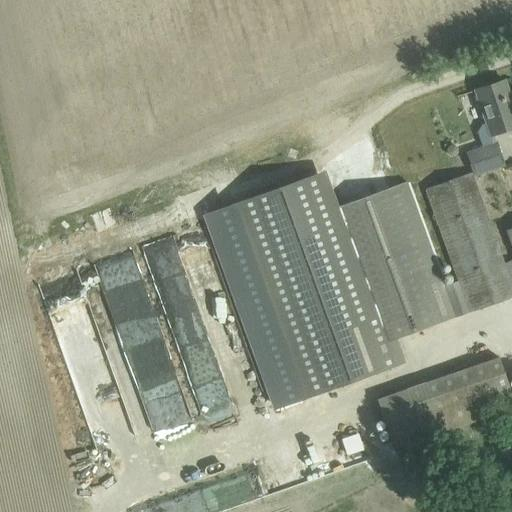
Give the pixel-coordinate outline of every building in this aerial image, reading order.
[(511,104),(504,81),(474,91),(489,137),(511,129),(511,104)] [(465,153),(474,178),(506,167),(497,142),(465,153)] [(449,146),(446,149),(446,154),(450,157),(454,156),(457,153),(457,148),(453,145),(449,146)] [(471,175),(425,191),(458,282),(469,312),(511,296),(511,261),(503,265),(471,175)] [(231,206),(207,215),(277,409),(302,400),(404,363),(395,339),(454,318),(469,312),(458,282),(443,287),(406,183),(341,207),(325,213),(312,177),(231,206)] [(141,412),(178,403),(140,258),(104,268),(141,412)] [(393,450),(511,409),(511,401),(497,359),(377,400),(393,450)] [(344,414),(376,491),(398,482),(365,405),(344,414)] [(451,434),(436,439),(440,451),(455,446),(451,434)]
